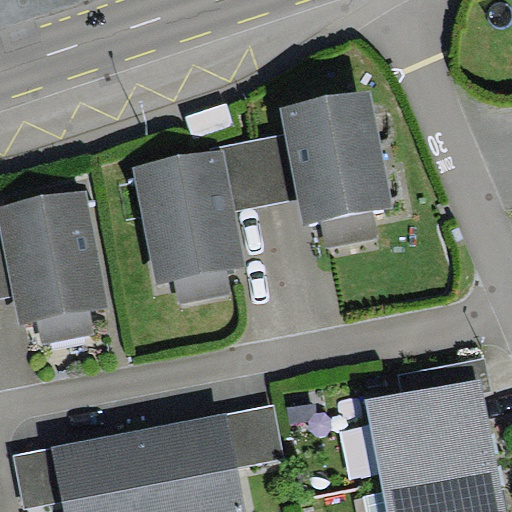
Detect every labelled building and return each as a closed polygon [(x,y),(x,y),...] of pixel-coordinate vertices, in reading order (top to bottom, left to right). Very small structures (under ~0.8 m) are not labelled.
[(393,208),(372,91),(281,107),(286,134),(298,198),(303,225),(393,208)] [(220,146),(221,151),(226,150),(237,210),(298,198),(286,134),(220,146)] [(221,151),(135,167),(157,284),(248,267),(237,210),(226,150),(221,151)] [(108,308),(86,192),(0,207),(0,226),(13,297),(19,325),(108,308)] [(0,298),(13,297),(0,226),(0,298)] [(479,379),(482,393),(490,391),(484,359),(399,376),(402,394),(479,379)] [(402,394),(366,401),(370,425),(380,471),(380,474),(494,452),(482,393),(479,379),(402,394)] [(274,405),(227,414),(237,467),(284,457),(274,405)] [(65,511),(245,511),(237,467),(227,414),(53,447),(63,501),(65,511)] [(380,471),(370,425),(341,432),(351,478),(380,471)] [(53,447),(14,455),(25,509),(63,501),(53,447)] [(505,511),(494,452),(380,474),(384,493),(387,511),(505,511)] [(387,511),(384,493),(365,497),(367,511),(387,511)]
